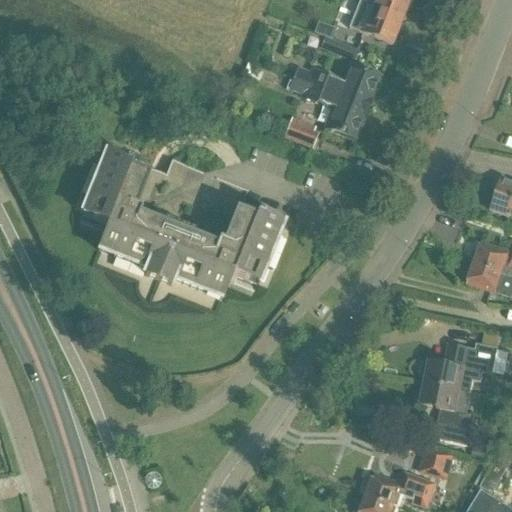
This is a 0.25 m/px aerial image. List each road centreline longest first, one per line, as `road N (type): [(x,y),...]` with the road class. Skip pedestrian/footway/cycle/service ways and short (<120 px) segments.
road 1 (residential): [(363,286),(426,196),(509,0)]
road 2 (residential): [(213,511),(218,480),(363,286)]
road 3 (primary): [(83,511),(46,388),(0,297)]
road 4 (residential): [(363,286),(389,300),(511,327)]
road 5 (residential): [(0,376),(41,511)]
